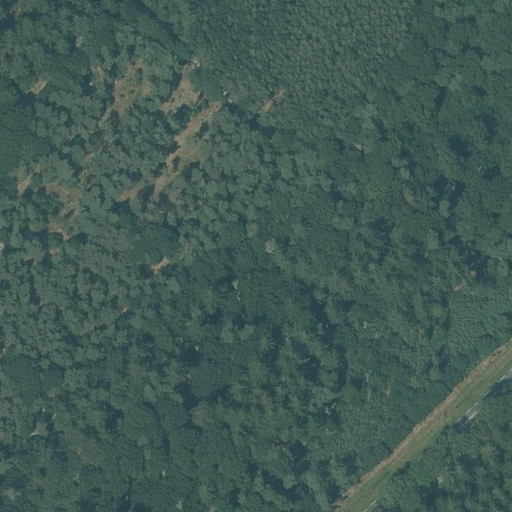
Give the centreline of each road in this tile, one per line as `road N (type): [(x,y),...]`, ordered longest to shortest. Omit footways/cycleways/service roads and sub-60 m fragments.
road 1 (primary): [(373,511),(511,378)]
road 2 (unclassified): [(401,511),(511,405)]
